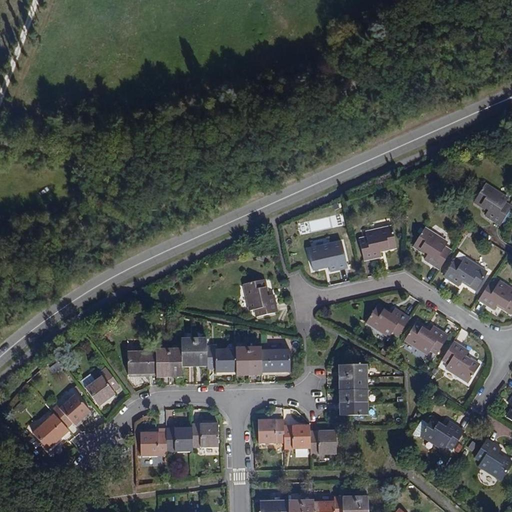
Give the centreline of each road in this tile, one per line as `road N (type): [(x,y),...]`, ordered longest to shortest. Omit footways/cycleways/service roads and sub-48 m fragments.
road 1 (tertiary): [(0,353),(110,280),(511,97)]
road 2 (residential): [(300,303),(398,283),(511,353)]
road 3 (residential): [(99,453),(133,410),(159,399),(239,395)]
